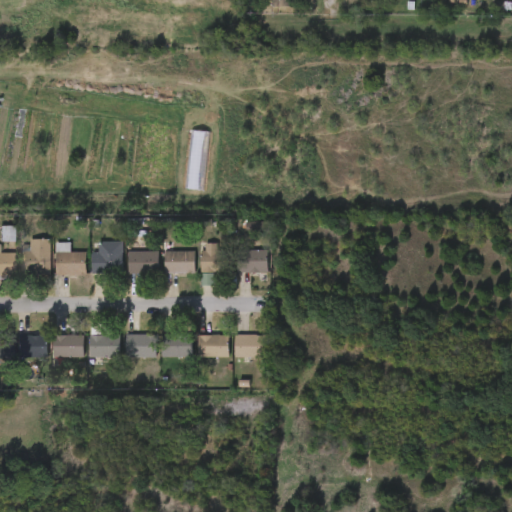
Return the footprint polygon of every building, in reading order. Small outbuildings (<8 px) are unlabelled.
[(280,17),(279,1),(275,1),(275,0),(256,0),(257,18),(280,17)] [(295,0),(295,8),(272,8),(272,0),(295,0)] [(484,0),(484,9),(496,10),(495,0),(484,0)] [(49,239),(49,275),(20,275),(20,250),(29,250),(29,239),(49,239)] [(86,251),(86,274),(56,274),(56,242),(68,242),(68,251),(86,251)] [(92,273),(92,242),(122,242),(122,273),(92,273)] [(216,242),(216,250),(231,250),(231,272),(202,272),(202,242),(216,242)] [(267,249),(267,271),(237,271),(237,249),(267,249)] [(33,250),(13,250),(13,262),(3,262),(2,284),(32,285),(33,250)] [(195,250),(195,273),(164,273),(164,250),(195,250)] [(0,251),(13,252),(13,274),(0,273),(0,251)] [(128,251),(158,251),(158,273),(128,273),(128,251)] [(75,284),(106,284),(105,252),(82,252),(82,263),(75,263),(75,284)] [(69,263),(54,263),(54,254),(39,253),(39,285),(69,286),(69,263)] [(185,283),(201,284),(202,254),(186,254),(185,283)] [(250,261),(221,262),(222,284),(251,283),(250,261)] [(141,262),(111,262),(112,285),(142,285),(141,262)] [(178,262),(147,262),(148,285),(178,284),(178,262)] [(119,334),(119,357),(89,357),(89,334),(119,334)] [(156,334),(155,356),(127,356),(127,334),(156,334)] [(47,335),(47,357),(18,357),(18,335),(47,335)] [(53,335),(84,335),(84,357),(53,357),(53,335)] [(193,335),(193,357),(164,357),(164,335),(193,335)] [(229,357),(199,357),(199,335),(229,335),(229,357)] [(235,335),(265,335),(265,357),(235,357),(235,335)] [(12,363),(0,363),(0,342),(12,342),(12,363)] [(109,368),(135,367),(134,345),(109,346),(109,368)] [(212,368),(212,346),(181,345),(181,368),(212,368)] [(218,368),(243,368),(243,345),(218,346),(218,368)] [(37,346),(36,367),(66,368),(66,346),(37,346)] [(73,368),(102,368),(102,346),(72,347),(73,368)] [(175,368),(175,347),(148,346),(148,368),(175,368)]
